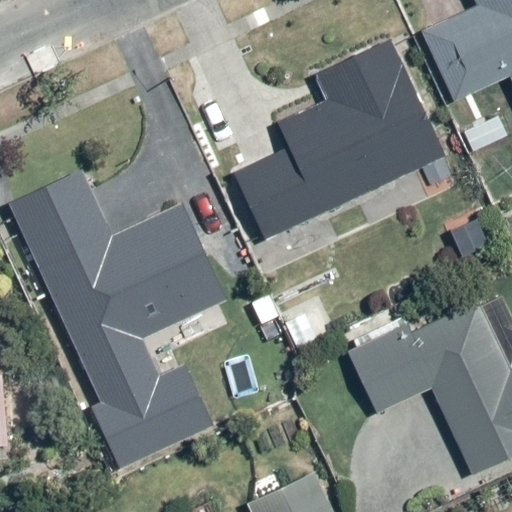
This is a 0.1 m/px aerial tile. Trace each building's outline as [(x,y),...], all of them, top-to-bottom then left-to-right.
[(511,0),(478,0),(479,2),(420,30),(453,100),(506,76),(511,89),(511,0)] [(226,168),(259,238),(448,151),(394,35),(315,72),(323,91),(272,115),(284,141),(226,168)] [(81,169),(5,204),(98,406),(159,378),(153,365),(229,330),(171,202),(108,230),(81,169)] [(511,350),(487,298),(408,335),(399,317),(342,343),(375,413),(428,388),(467,472),(511,451),(511,350)] [(0,442),(9,443),(7,350),(0,350),(0,442)] [(135,420),(105,434),(120,467),(150,452),(135,420)] [(329,511),(305,465),(240,497),(247,511),(329,511)] [(214,511),(205,492),(164,511),(214,511)]
